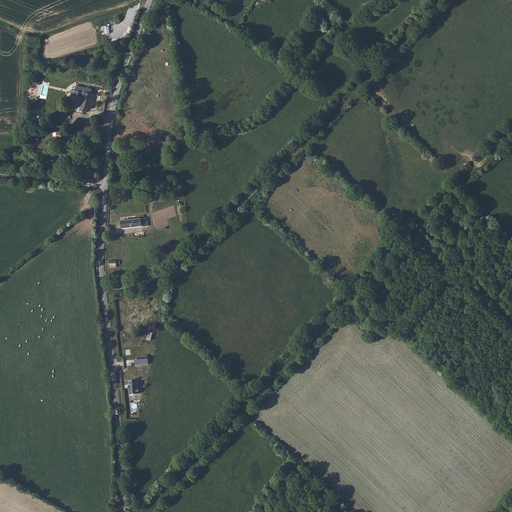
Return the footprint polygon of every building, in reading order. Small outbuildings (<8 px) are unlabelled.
[(109,26),(101,27),(102,35),(110,34),(109,26)] [(91,93),(92,87),(76,85),(74,94),(82,95),(79,110),(88,111),(88,108),(91,108),(94,93),(91,93)] [(151,216),(125,218),(126,227),(151,224),(151,216)] [(109,257),(109,267),(116,266),(115,264),(121,263),(120,258),(114,259),(113,256),(110,256),(109,257)] [(137,374),(129,374),(130,378),(128,378),(130,388),(139,387),(138,377),(137,377),(137,374)]
